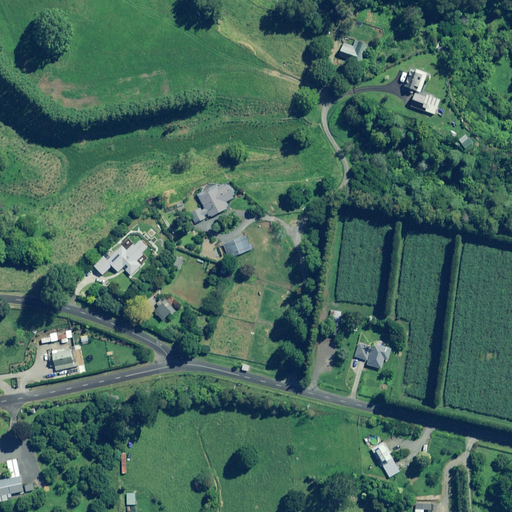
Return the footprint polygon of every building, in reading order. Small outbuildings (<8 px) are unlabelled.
[(367,44),(355,40),(353,46),(344,43),(339,56),(360,63),(367,44)] [(418,71),(417,73),(412,71),(406,87),(421,93),(428,74),(418,71)] [(427,97),(426,100),(415,96),(412,107),(433,114),(437,103),(438,100),(427,97)] [(470,137),(467,134),(460,139),(463,142),(470,137)] [(237,197),(236,195),(230,183),(222,186),(221,184),(199,195),(205,207),(192,213),(197,223),(230,207),(229,204),(228,202),(229,201),(235,198),(237,197)] [(252,244),(250,245),(247,236),(225,245),(228,252),(229,251),(231,255),(232,257),(234,256),(254,249),(252,244)] [(143,253),(149,248),(143,241),(136,246),(135,245),(128,250),(124,246),(113,254),(111,252),(95,264),(104,274),(115,266),(119,272),(125,267),(131,275),(143,266),(139,261),(146,256),(143,253)] [(180,269),(183,259),(176,256),(172,266),(180,269)] [(158,300),(154,294),(149,297),(153,303),(158,300)] [(164,320),(175,310),(166,301),(157,310),(155,311),(157,313),(164,320)] [(343,312),(332,310),(328,328),(340,330),(343,312)] [(41,344),(73,337),(71,330),(66,331),(66,333),(57,335),(57,333),(49,335),(50,337),(40,339),(41,344)] [(375,347),(373,347),(360,343),(356,357),(369,361),(368,364),(383,369),(386,360),(389,361),(392,349),(376,344),(375,346),(375,347)] [(74,366),(71,347),(63,348),(64,351),(53,353),(56,370),(74,366)] [(369,446),(377,442),(372,433),(364,437),(369,446)] [(401,471),(384,442),(373,449),(389,477),(401,471)] [(11,495),(24,492),(17,460),(7,462),(10,473),(8,473),(8,475),(7,476),(7,479),(0,480),(0,498),(1,502),(9,500),(9,498),(8,496),(11,495)] [(127,505),(136,505),(136,493),(126,494),(127,505)]
